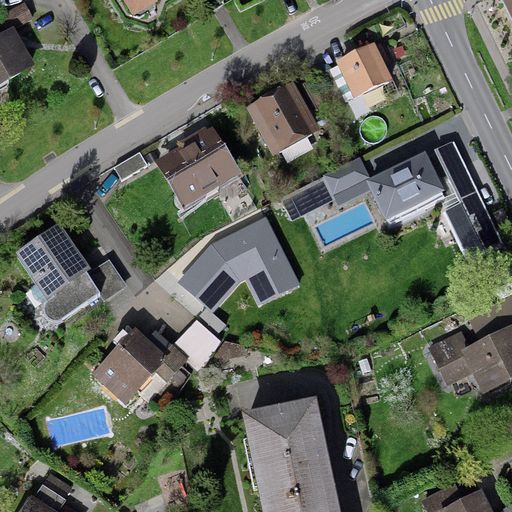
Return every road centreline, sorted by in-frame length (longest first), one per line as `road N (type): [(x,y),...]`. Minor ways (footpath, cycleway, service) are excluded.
road 1 (residential): [(0,214),(202,84),(366,0)]
road 2 (secondary): [(430,0),(511,168)]
